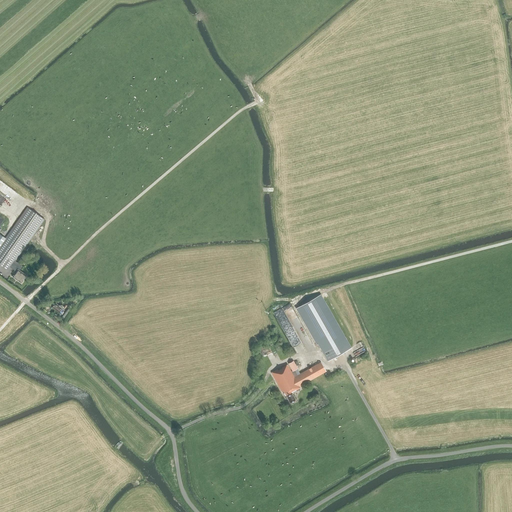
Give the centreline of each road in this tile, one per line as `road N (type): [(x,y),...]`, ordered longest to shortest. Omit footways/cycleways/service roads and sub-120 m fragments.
road 1 (track): [(25,301),(257,101),(250,86)]
road 2 (unclassified): [(197,511),(183,494),(165,426),(0,283)]
road 3 (track): [(511,241),(345,283),(293,306),(317,357)]
road 4 (unclassified): [(511,446),(401,458),(306,511)]
